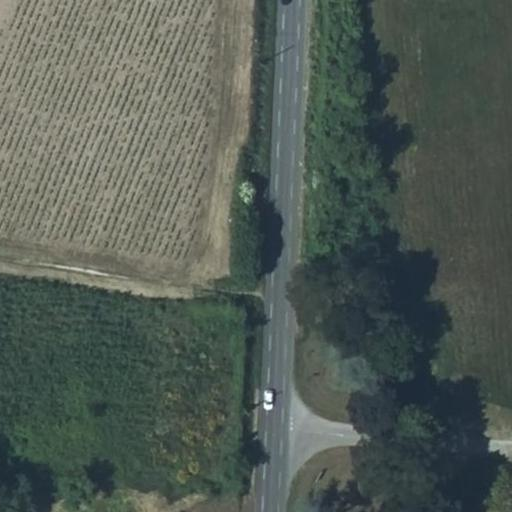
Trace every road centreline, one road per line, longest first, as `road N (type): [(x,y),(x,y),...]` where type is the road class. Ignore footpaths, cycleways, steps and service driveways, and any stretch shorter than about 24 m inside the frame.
road 1 (secondary): [(272,429),(294,0)]
road 2 (track): [(280,296),(0,252)]
road 3 (unclassified): [(272,429),(511,449)]
